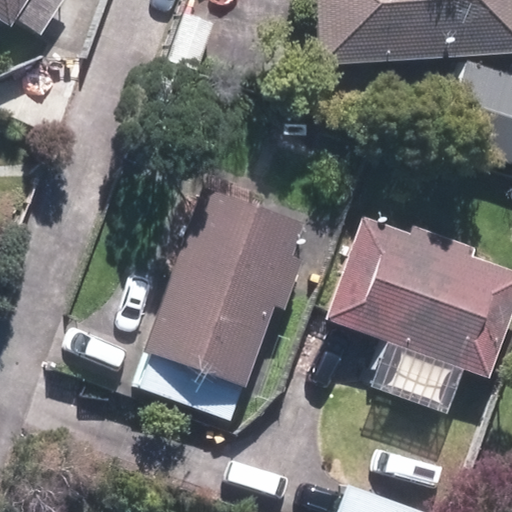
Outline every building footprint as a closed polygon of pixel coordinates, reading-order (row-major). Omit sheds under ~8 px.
[(511,0),(313,0),(316,43),(511,33),(511,0)] [(511,74),(466,55),(437,123),(511,153),(511,74)] [(511,260),(511,210),(363,166),(323,302),(485,350),(511,260)] [(222,404),(293,223),(196,185),(140,327),(149,331),(134,370),(222,404)] [(426,511),(334,478),(321,511),(426,511)]
